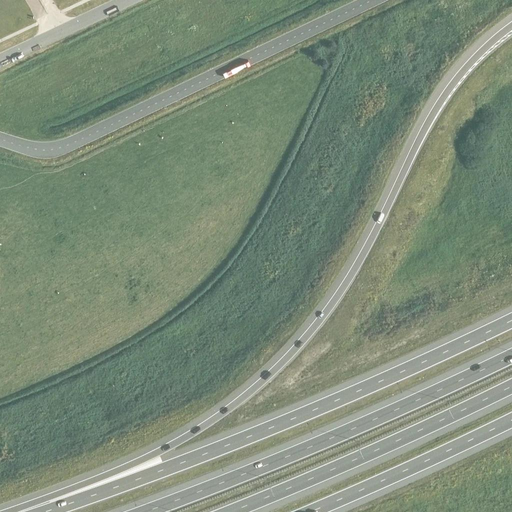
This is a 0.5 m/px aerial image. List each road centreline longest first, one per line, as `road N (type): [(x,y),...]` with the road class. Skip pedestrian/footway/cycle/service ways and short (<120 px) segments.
road 1 (motorway): [(511,26),(458,75),(428,119),(352,278),(304,342),(206,424),(29,511)]
road 2 (motorway): [(511,319),(255,433),(40,511)]
road 3 (motorway): [(511,354),(143,511)]
road 4 (motorway): [(222,511),(511,384)]
road 5 (motorway): [(300,511),(511,416)]
road 6 (unclassified): [(125,0),(0,59)]
